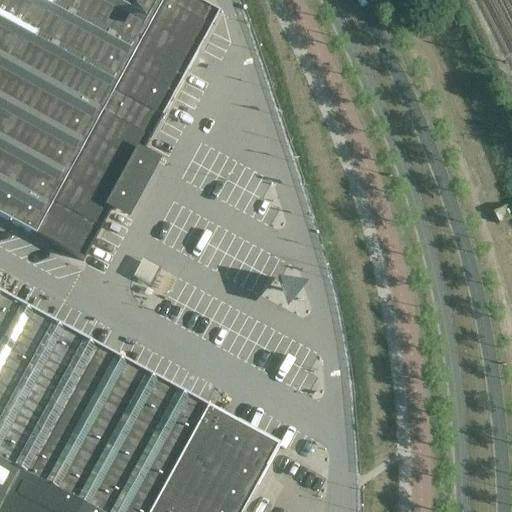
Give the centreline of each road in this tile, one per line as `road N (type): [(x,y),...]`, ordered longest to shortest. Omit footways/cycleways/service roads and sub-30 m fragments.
road 1 (secondary): [(501,511),(484,338),(452,214),(362,0)]
road 2 (secondary): [(329,0),(421,223),(450,354),(461,511)]
